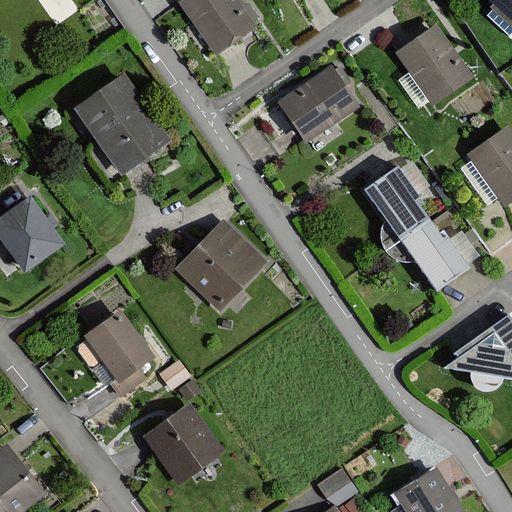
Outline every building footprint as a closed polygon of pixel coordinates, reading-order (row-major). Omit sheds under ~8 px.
[(236,0),(187,0),(184,3),(218,51),(255,25),(236,0)] [(511,0),(495,0),(499,3),(495,7),(511,22),(511,0)] [(470,77),(437,27),(400,52),(434,102),(470,77)] [(358,106),(332,69),(283,103),(309,140),(358,106)] [(126,76),(80,108),(124,171),(170,139),(126,76)] [(511,199),(511,134),(508,129),(472,154),(506,204),(511,199)] [(369,189),(404,239),(430,221),(416,201),(420,198),(399,168),(369,189)] [(32,198),(0,220),(0,231),(27,270),(64,244),(32,198)] [(444,242),(430,221),(404,239),(438,288),(468,267),(448,239),(444,242)] [(223,223),(179,269),(220,308),(264,261),(223,223)] [(151,356),(121,313),(89,335),(120,378),(151,356)] [(386,316),(386,332),(412,332),(412,316),(386,316)] [(449,366),(511,376),(511,321),(510,317),(458,351),(462,357),(449,366)] [(188,375),(179,363),(163,373),(172,386),(188,375)] [(221,451),(189,407),(148,436),(179,480),(221,451)] [(408,440),(402,436),(399,441),(406,445),(408,440)] [(0,450),(0,503),(6,511),(19,511),(44,495),(7,445),(0,450)] [(462,511),(436,471),(399,494),(410,511),(462,511)] [(355,491),(342,472),(322,485),(335,504),(355,491)] [(362,511),(364,511),(355,499),(343,508),(345,511),(362,511)]
